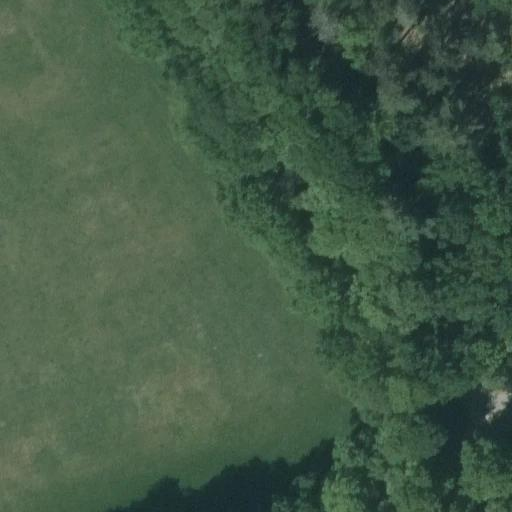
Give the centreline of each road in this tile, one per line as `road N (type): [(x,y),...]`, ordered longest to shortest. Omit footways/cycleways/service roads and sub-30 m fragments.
road 1 (unclassified): [(490,430),(203,0)]
road 2 (unclassified): [(352,511),(490,430)]
